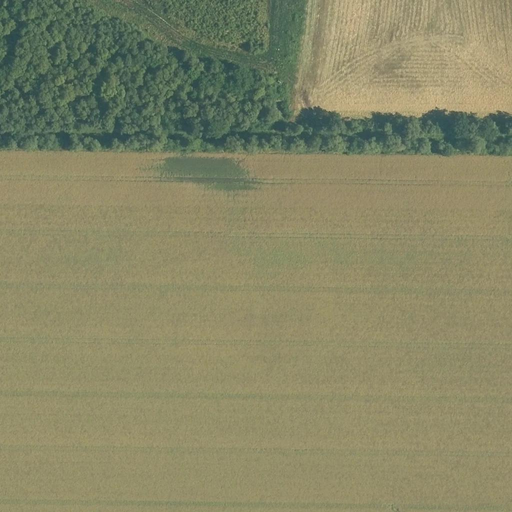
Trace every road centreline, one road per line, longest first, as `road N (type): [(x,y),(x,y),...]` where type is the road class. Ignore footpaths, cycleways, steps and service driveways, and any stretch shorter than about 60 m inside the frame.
road 1 (track): [(0,125),(310,128)]
road 2 (track): [(511,134),(310,128)]
